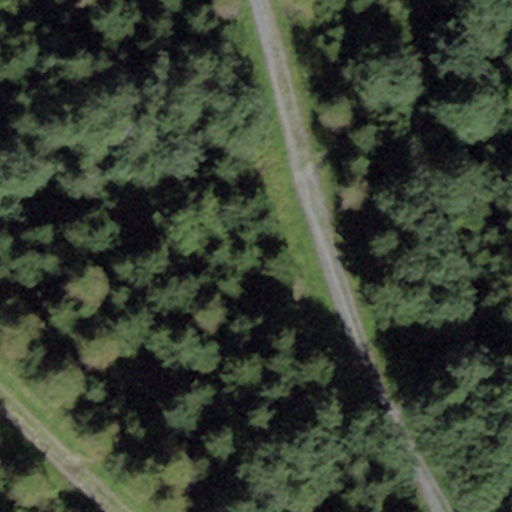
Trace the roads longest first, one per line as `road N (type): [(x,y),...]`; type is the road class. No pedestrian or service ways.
road 1 (track): [(406,511),(258,0)]
road 2 (track): [(116,511),(0,396)]
